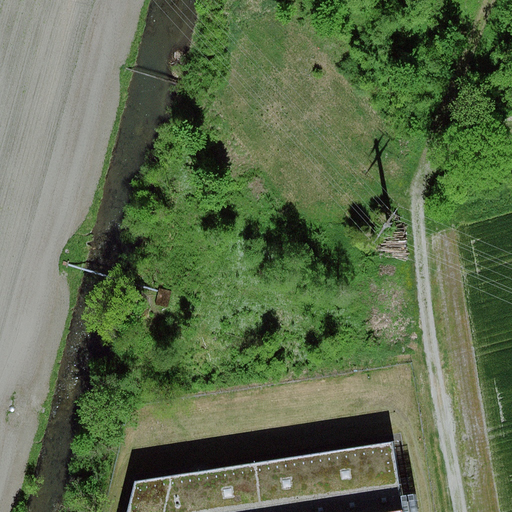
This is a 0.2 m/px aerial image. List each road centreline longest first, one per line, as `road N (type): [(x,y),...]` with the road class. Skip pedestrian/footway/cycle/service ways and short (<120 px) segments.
road 1 (track): [(417,247),(457,511)]
road 2 (track): [(445,147),(493,0)]
